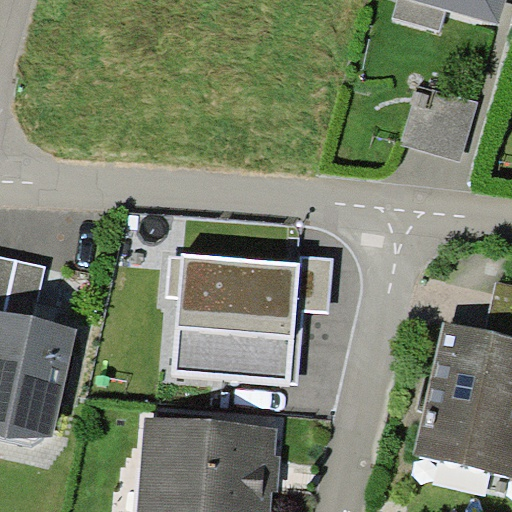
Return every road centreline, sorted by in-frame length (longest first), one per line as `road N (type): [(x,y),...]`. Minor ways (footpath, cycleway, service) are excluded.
road 1 (residential): [(0,180),(405,209)]
road 2 (residential): [(405,209),(336,511)]
